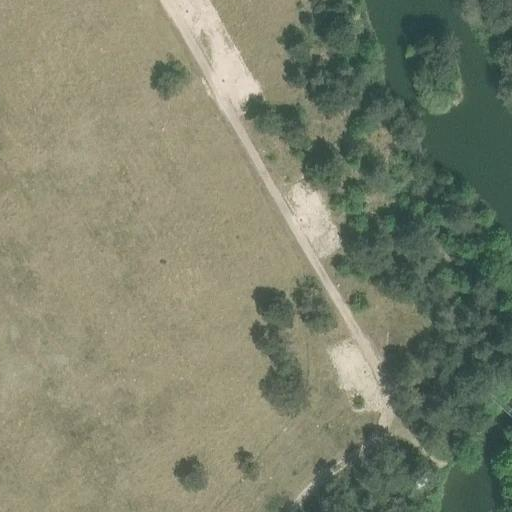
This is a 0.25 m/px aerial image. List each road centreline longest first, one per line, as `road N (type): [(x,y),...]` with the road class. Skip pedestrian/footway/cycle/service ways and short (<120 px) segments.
road 1 (track): [(164,0),(380,378),(388,413)]
road 2 (track): [(388,413),(376,440),(315,480),(286,511)]
